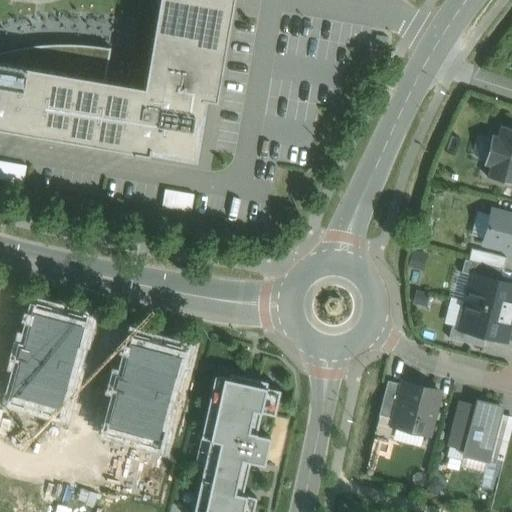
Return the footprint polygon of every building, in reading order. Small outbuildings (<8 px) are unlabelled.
[(232,0),(157,0),(143,85),(105,79),(111,48),(82,45),(53,44),(26,46),(6,50),(0,52),(0,127),(195,161),(206,98),(216,100),(232,0)] [(511,127),(500,125),(497,135),(491,134),(483,165),(489,166),(487,177),(511,183),(511,127)] [(0,161),(0,180),(24,184),(27,166),(0,161)] [(511,215),(492,211),(484,243),(511,250),(511,215)] [(507,258),(471,249),(468,260),(499,268),(504,270),(507,258)] [(468,260),(464,259),(461,272),(473,275),(473,274),(496,280),(499,268),(468,260)] [(511,284),(496,280),(473,274),(473,275),(466,301),(511,313),(511,284)] [(511,314),(511,313),(466,301),(459,327),(459,328),(486,335),(505,340),(511,314)] [(486,335),(459,328),(459,327),(451,325),(448,338),(483,347),(486,335)] [(266,387),(223,378),(221,387),(209,440),(220,442),(203,511),(242,511),(246,495),(242,494),(249,461),(264,464),(270,437),(256,434),(256,433),(248,431),(253,410),(261,412),(266,387)] [(403,385),(387,381),(379,415),(394,419),(403,385)] [(439,391),(404,382),(403,385),(394,419),(393,425),(427,434),(439,391)] [(501,407),(478,401),(476,406),(461,402),(450,445),(465,449),(464,455),(487,461),(488,456),(497,423),(501,407)] [(497,423),(488,456),(502,460),(505,449),(511,427),(497,423)]
